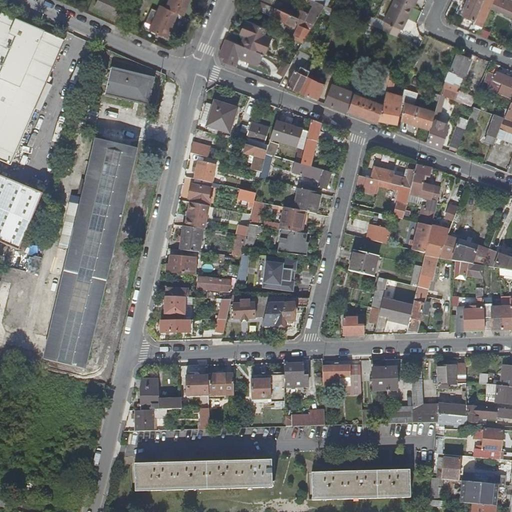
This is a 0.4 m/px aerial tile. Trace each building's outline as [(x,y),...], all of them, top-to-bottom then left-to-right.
[(97,0),(95,6),(120,17),(125,5),(114,0),(97,0)] [(167,0),(164,7),(161,6),(158,12),(152,9),(145,23),(152,26),(150,30),(166,38),(178,13),(183,16),(190,0),(167,0)] [(272,17),(286,22),(291,24),(295,26),(296,23),(299,25),(292,39),(303,43),(304,42),(314,24),(270,6),(258,1),(257,0),(253,8),(272,16),(272,17)] [(299,10),(275,0),(272,0),(270,6),(314,24),(321,11),(325,5),(320,3),(315,1),(312,6),(308,13),(300,10),(299,10)] [(402,29),(413,7),(397,0),(394,0),(384,22),(386,23),(383,30),(396,36),(400,28),(402,29)] [(466,0),(460,14),(463,15),(469,0),(466,0)] [(469,0),(463,15),(474,20),(481,0),(469,0)] [(511,1),(510,1),(508,0),(493,0),(491,7),(511,16),(511,18),(511,20),(511,19),(511,1)] [(321,11),(337,17),(340,12),(325,5),(321,11)] [(476,24),(483,26),(491,7),(485,5),(481,14),(480,14),(476,24)] [(372,25),(375,19),(363,13),(360,20),(366,23),(372,25)] [(0,162),(10,167),(35,111),(21,105),(51,37),(0,14),(0,162)] [(375,19),(372,25),(377,28),(379,28),(382,21),(376,18),(375,19)] [(244,29),(247,21),(244,21),(240,34),(243,36),(240,45),(243,46),(248,33),(244,32),(243,32),(244,29)] [(248,33),(243,46),(253,50),(263,53),(265,54),(271,38),(263,35),(266,29),(247,21),(244,29),(243,32),(244,32),(248,33)] [(360,39),(372,44),(377,28),(372,25),(366,23),(360,39)] [(481,29),(479,36),(486,39),(488,32),(481,29)] [(65,43),(51,37),(21,105),(35,111),(65,43)] [(240,45),(226,40),(219,58),(222,64),(236,70),(237,67),(235,67),(237,59),(258,67),(263,53),(253,50),(243,46),(240,45)] [(287,86),(299,91),(307,76),(309,71),(304,68),(309,56),(306,55),(310,46),(304,42),(303,43),(292,62),(300,66),(297,71),(294,70),(287,86)] [(471,60),(457,54),(449,73),(463,78),(471,60)] [(341,69),(333,65),(331,71),(330,74),(337,77),(341,69)] [(106,94),(147,104),(153,79),(112,69),(112,68),(111,67),(104,96),(105,96),(106,94)] [(511,90),(511,78),(497,73),(495,75),(489,73),(485,82),(492,85),(490,90),(509,98),(511,90)] [(316,81),(307,76),(299,91),(309,96),(309,95),(319,99),(325,84),(316,81)] [(379,96),(384,97),(389,80),(390,78),(384,77),(379,96)] [(383,100),(390,102),(395,81),(389,80),(384,97),(383,100)] [(347,112),(348,110),(354,93),(332,85),(324,104),(347,112)] [(454,91),(443,86),(440,94),(440,95),(446,97),(450,99),(451,99),(454,91)] [(401,119),(430,129),(432,122),(435,112),(414,105),(418,93),(404,88),(401,103),(404,104),(401,119)] [(348,110),(377,121),(378,120),(382,104),(381,104),(382,102),(380,101),(379,103),(354,93),(348,110)] [(444,100),(445,101),(446,97),(440,95),(437,105),(442,107),(444,100)] [(378,120),(384,121),(390,121),(398,123),(401,107),(395,106),(395,103),(390,102),(383,100),(382,104),(378,120)] [(215,102),(207,126),(229,133),(237,109),(215,102)] [(437,123),(442,107),(437,105),(435,112),(432,122),(437,123)] [(488,121),(491,114),(474,108),(469,121),(476,124),(478,118),(488,121)] [(486,140),(491,142),(493,137),(496,138),(503,119),(501,118),(495,115),(486,140)] [(511,144),(511,158),(506,173),(511,175),(511,122),(504,119),(503,119),(496,138),(511,144)] [(310,167),(320,124),(311,120),(308,132),(304,150),(300,164),(310,167)] [(300,148),(304,150),(308,132),(276,122),(270,139),(278,142),(300,148)] [(442,125),(437,123),(432,122),(430,129),(426,142),(440,148),(448,127),(446,127),(442,125)] [(245,140),(244,144),(245,144),(266,151),(268,146),(263,144),(269,129),(251,123),(245,140)] [(451,143),(459,147),(463,136),(455,133),(451,143)] [(278,142),(270,139),(268,146),(266,151),(266,154),(274,156),(278,142)] [(70,203),(59,247),(69,249),(64,271),(42,359),(85,369),(136,149),(95,140),(79,205),(70,203)] [(211,147),(205,146),(193,142),(190,153),(208,158),(211,148),(211,147)] [(253,164),(251,169),(261,172),(263,168),(264,159),(265,155),(266,154),(266,151),(245,144),(243,154),(250,156),(248,163),(253,164)] [(211,148),(208,158),(216,160),(218,150),(211,148)] [(266,179),(272,157),(265,155),(264,159),(263,168),(261,172),(260,177),(266,179)] [(198,161),(197,168),(196,173),(194,179),(211,183),(215,165),(198,161)] [(326,190),(331,173),(310,167),(300,164),(296,163),(295,162),(292,173),(314,179),(320,181),(319,184),(313,182),(312,185),(311,187),(326,190)] [(408,169),(415,171),(416,165),(417,164),(409,162),(408,169)] [(431,169),(416,165),(415,171),(415,172),(411,189),(410,192),(439,199),(441,187),(423,183),(424,176),(429,177),(431,169)] [(375,168),(372,179),(389,184),(398,186),(401,187),(411,189),(415,172),(408,171),(406,179),(394,176),(395,173),(375,168)] [(0,242),(18,250),(41,193),(0,175),(0,242)] [(372,179),(367,178),(361,177),(359,176),(357,184),(364,186),(364,191),(374,193),(376,185),(400,191),(397,202),(407,204),(410,192),(411,189),(401,187),(398,186),(389,184),(372,179)] [(211,183),(194,179),(193,185),(191,185),(189,193),(192,194),(191,199),(190,203),(206,206),(209,207),(210,199),(208,199),(210,190),(212,190),(218,192),(219,185),(211,183)] [(300,182),(299,187),(310,190),(311,187),(312,185),(300,182)] [(298,189),(294,210),(304,212),(306,212),(308,212),(317,214),(321,194),(298,189)] [(256,194),(251,192),(242,190),(240,198),(251,200),(250,206),(253,207),(256,194)] [(438,202),(428,199),(426,207),(422,206),(419,222),(433,225),(438,202)] [(397,202),(394,217),(403,220),(407,204),(397,202)] [(203,222),(206,206),(190,203),(187,218),(189,219),(188,227),(202,229),(203,229),(205,222),(203,222)] [(450,228),(458,209),(450,205),(443,226),(450,228)] [(301,233),(303,225),(301,225),(304,212),(294,210),(284,207),(279,230),(282,230),(301,233)] [(425,253),(433,225),(419,222),(412,250),(425,253)] [(246,236),(248,228),(240,225),(238,234),(246,236)] [(259,234),(260,226),(254,225),(249,225),(248,228),(246,236),(244,248),(253,249),(256,234),(259,234)] [(450,228),(433,225),(425,253),(424,256),(437,258),(439,259),(441,252),(443,246),(449,233),(450,228)] [(199,252),(202,229),(188,227),(183,226),(182,237),(181,240),(180,250),(199,252)] [(390,230),(370,226),(367,240),(387,244),(390,230)] [(281,238),(279,252),(303,255),(305,242),(306,234),(301,233),(282,230),(281,238)] [(449,249),(454,235),(449,233),(443,246),(449,249)] [(245,236),(238,235),(233,254),(240,256),(245,236)] [(454,248),(453,254),(452,261),(455,261),(462,262),(482,266),(484,260),(488,250),(489,248),(476,246),(475,251),(454,248)] [(69,249),(59,247),(54,268),(64,271),(69,249)] [(511,259),(488,250),(484,260),(482,266),(496,268),(511,270),(511,259)] [(354,251),(349,271),(374,277),(378,256),(354,251)] [(452,261),(453,254),(451,253),(450,258),(442,256),(444,252),(441,252),(439,259),(452,261)] [(250,256),(242,254),(236,285),(247,286),(250,256)] [(170,264),(167,264),(166,273),(194,275),(195,258),(170,256),(170,262),(170,264)] [(424,302),(429,281),(434,282),(436,274),(434,274),(435,268),(437,258),(424,256),(422,266),(419,279),(417,287),(413,307),(408,324),(406,334),(417,333),(422,313),(427,315),(430,303),(424,302)] [(297,261),(266,257),(263,287),(293,291),(294,282),(291,281),(292,271),(295,271),(297,261)] [(461,275),(483,278),(482,266),(462,262),(461,275)] [(227,277),(236,278),(239,266),(229,264),(227,277)] [(419,279),(422,266),(415,265),(410,285),(417,287),(419,279)] [(230,280),(213,279),(212,278),(199,277),(198,288),(229,291),(230,280)] [(382,300),(387,280),(379,278),(372,309),(380,310),(382,300)] [(166,289),(166,297),(184,297),(188,297),(188,289),(166,289)] [(258,304),(254,304),(255,317),(264,318),(269,297),(259,296),(258,304)] [(166,297),(165,320),(184,320),(184,297),(166,297)] [(294,312),(306,312),(309,298),(269,297),(264,318),(262,326),(275,326),(277,329),(284,329),(287,326),(294,326),(294,312)] [(222,303),(218,320),(226,320),(231,299),(217,298),(217,301),(222,303)] [(485,331),(483,305),(483,299),(477,299),(477,303),(468,304),(469,307),(463,308),(463,311),(464,332),(467,332),(471,332),(485,331)] [(254,304),(254,303),(249,303),(249,300),(241,300),(241,303),(234,303),(234,318),(255,317),(254,304)] [(413,307),(382,300),(380,310),(379,314),(389,317),(388,320),(408,324),(413,307)] [(485,331),(502,331),(501,308),(492,308),(492,304),(483,305),(485,331)] [(511,315),(511,316),(511,315),(511,304),(511,305),(511,307),(501,308),(502,331),(511,330),(511,315)] [(369,322),(377,324),(378,318),(379,314),(380,310),(372,309),(369,322)] [(450,333),(459,332),(459,311),(451,311),(450,333)] [(364,335),(363,326),(357,326),(357,318),(343,319),(344,336),(364,335)] [(190,332),(189,320),(184,320),(165,320),(161,320),(161,332),(190,332)] [(226,320),(218,320),(216,332),(223,334),(226,321),(226,320)] [(303,378),(302,364),(284,365),(284,376),(284,387),(307,386),(307,378),(303,378)] [(352,396),(361,395),(360,375),(353,375),(353,368),(350,369),(350,366),(322,368),(322,387),(341,386),(340,379),(351,378),(351,385),(352,396)] [(353,375),(360,375),(360,366),(350,366),(350,369),(353,368),(353,375)] [(461,389),(466,389),(465,384),(466,384),(465,366),(455,367),(437,368),(437,390),(448,390),(448,386),(461,386),(461,389)] [(494,383),(493,387),(511,388),(511,367),(504,367),(501,383),(494,383)] [(387,391),(397,391),(396,368),(386,369),(387,391)] [(372,369),(373,379),(373,382),(373,392),(387,391),(386,369),(372,369)] [(233,375),(208,376),(208,396),(234,395),(233,375)] [(479,375),(479,385),(487,386),(487,375),(479,375)] [(186,397),(208,396),(208,376),(186,377),(186,397)] [(269,376),(270,379),(271,400),(271,402),(285,402),(284,387),(284,376),(269,376)] [(251,379),(252,400),(271,400),(270,379),(262,379),(262,378),(253,378),(253,379),(251,379)] [(340,379),(341,386),(351,385),(351,378),(340,379)] [(140,389),(141,412),(166,411),(181,410),(181,398),(158,399),(158,381),(141,381),(141,382),(140,389)] [(421,382),(411,382),(413,408),(413,424),(436,423),(437,423),(438,415),(467,417),(467,415),(466,406),(443,404),(442,407),(437,406),(437,407),(422,407),(421,382)] [(495,403),(511,404),(511,388),(493,387),(487,386),(487,394),(496,395),(495,403)] [(495,403),(496,395),(487,394),(486,402),(495,403)] [(511,409),(469,406),(468,415),(467,415),(467,417),(467,424),(475,424),(476,416),(496,418),(511,419),(511,409)] [(413,408),(387,409),(387,425),(413,424),(413,408)] [(200,410),(201,430),(209,430),(209,410),(200,410)] [(167,420),(166,411),(141,412),(136,412),(136,415),(133,416),(133,420),(136,420),(136,432),(154,432),(154,420),(167,420)] [(324,426),(323,411),(308,412),(308,415),(309,426),(324,426)] [(362,412),(362,425),(375,425),(374,411),(362,412)] [(309,426),(308,415),(292,415),(292,426),(309,426)] [(437,423),(439,423),(467,426),(466,424),(467,424),(467,417),(438,415),(437,423)] [(476,416),(475,424),(478,425),(478,419),(495,421),(496,418),(476,416)] [(482,458),(482,459),(500,460),(503,431),(484,429),(482,450),(475,449),(474,457),(482,458)] [(444,459),(442,480),(443,480),(458,481),(460,460),(444,459)] [(271,461),(257,462),(251,462),(225,462),(219,463),(193,463),(187,463),(162,464),(154,464),(134,465),(135,493),(272,489),(272,485),(274,485),(274,482),(271,482),(271,461)] [(409,471),(396,472),(390,472),(364,473),(357,473),(332,473),(325,474),(311,474),(312,501),(410,498),(409,471)] [(474,473),(473,483),(498,485),(505,486),(506,476),(474,473)] [(443,487),(443,485),(443,480),(442,480),(432,479),(430,501),(434,501),(441,502),(442,499),(438,498),(438,486),(443,487)] [(495,507),(496,507),(498,485),(473,483),(462,482),(460,504),(473,505),(495,507)] [(0,496),(0,508),(8,510),(10,499),(0,496)]
